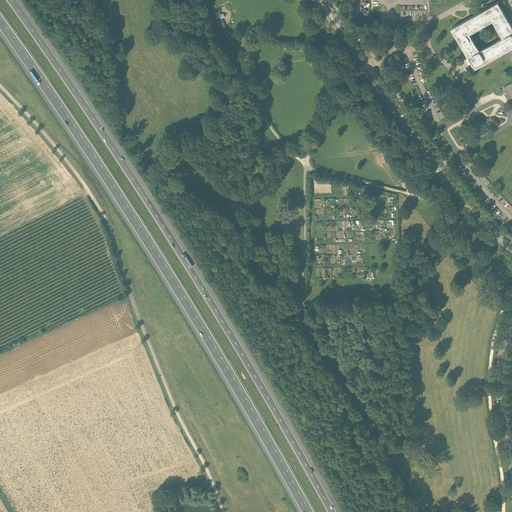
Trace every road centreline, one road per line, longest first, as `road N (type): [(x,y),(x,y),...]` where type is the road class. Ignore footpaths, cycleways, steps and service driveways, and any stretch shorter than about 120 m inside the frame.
road 1 (motorway): [(331,511),(198,279),(11,0)]
road 2 (motorway): [(0,23),(175,287),(306,511)]
road 3 (track): [(0,85),(97,205),(223,511)]
road 4 (track): [(305,163),(302,325),(425,511)]
road 5 (tertiary): [(320,0),(444,175),(511,248)]
road 6 (track): [(305,163),(267,124),(213,9)]
road 7 (tertiary): [(511,466),(499,394),(511,315)]
road 8 (track): [(365,64),(333,90),(305,163)]
